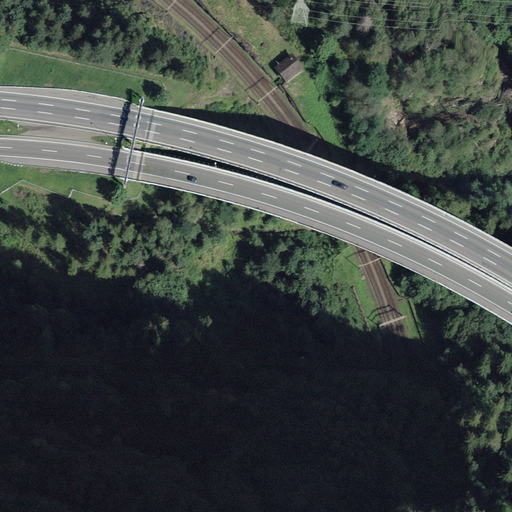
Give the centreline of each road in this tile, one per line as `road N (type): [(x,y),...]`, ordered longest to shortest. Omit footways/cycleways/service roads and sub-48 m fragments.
road 1 (motorway): [(511,268),(431,225),(261,156),(137,124),(0,103)]
road 2 (motorway): [(0,147),(103,157),(266,195),(392,242),(511,304)]
road 3 (unclassified): [(468,0),(494,57),(511,155)]
